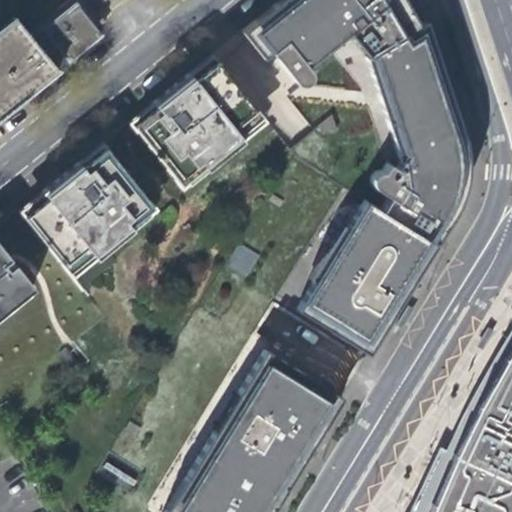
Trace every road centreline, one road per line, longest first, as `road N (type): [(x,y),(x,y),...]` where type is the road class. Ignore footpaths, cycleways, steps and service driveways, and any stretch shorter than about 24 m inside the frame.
road 1 (residential): [(327,511),(485,258),(511,191)]
road 2 (residential): [(0,167),(208,0)]
road 3 (residential): [(511,122),(474,0)]
